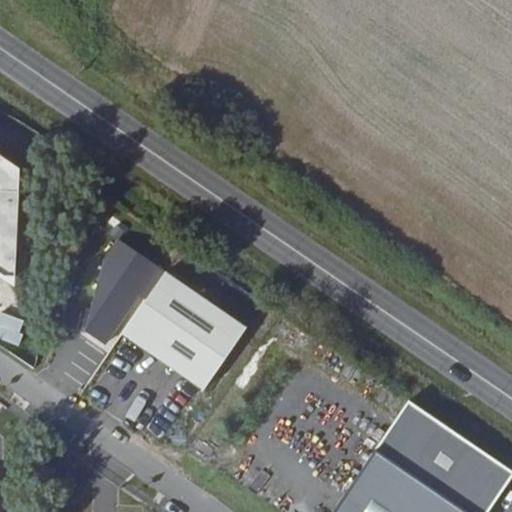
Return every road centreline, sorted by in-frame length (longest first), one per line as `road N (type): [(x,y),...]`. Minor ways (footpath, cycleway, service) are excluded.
road 1 (secondary): [(511,400),(0,49)]
road 2 (residential): [(0,364),(216,511)]
